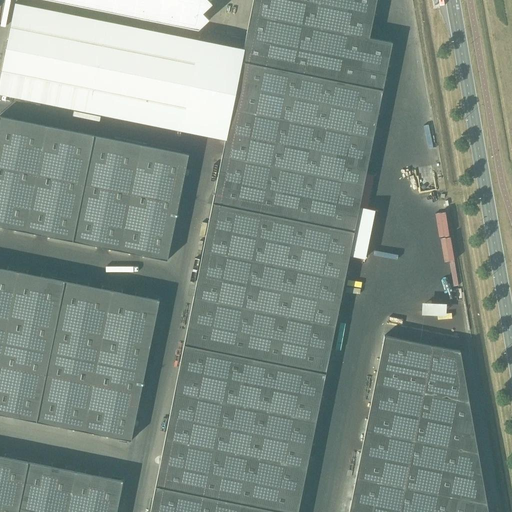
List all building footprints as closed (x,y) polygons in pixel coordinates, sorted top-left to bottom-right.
[(54,0),(198,29),(209,19),(202,13),(212,4),(208,0),(54,0)] [(297,511),(392,42),(369,37),(376,0),(252,0),(153,498),(155,499),(152,510),(150,509),(150,510),(152,510),(151,511),(297,511)] [(15,2),(0,74),(0,93),(181,130),(199,39),(15,2)] [(72,241),(94,135),(93,135),(93,137),(82,134),(82,132),(81,132),(81,134),(70,132),(70,130),(69,132),(58,130),(59,128),(58,128),(57,130),(47,127),(47,125),(46,125),(46,127),(35,125),(35,123),(34,123),(34,125),(23,123),(23,121),(23,120),(22,122),(11,120),(12,118),(11,118),(10,120),(2,118),(2,117),(1,117),(1,116),(0,115),(0,117),(1,117),(0,121),(0,224),(1,225),(1,227),(2,227),(2,225),(15,228),(15,230),(16,230),(16,228),(25,230),(25,232),(26,232),(26,230),(35,232),(35,234),(36,234),(36,232),(49,234),(48,236),(49,237),(49,235),(60,237),(60,239),(61,239),(61,237),(72,239),(72,241)] [(177,200),(179,189),(181,190),(181,189),(179,188),(181,178),(183,178),(184,177),(182,177),(184,166),(186,166),(186,165),(184,165),(186,155),(188,155),(188,154),(186,153),(186,154),(185,154),(185,155),(176,153),(177,151),(176,151),(175,153),(164,151),(165,149),(164,149),(163,151),(152,149),(153,147),(152,147),(152,148),(141,146),(141,144),(140,144),(140,146),(129,144),(129,142),(128,142),(128,144),(117,142),(118,140),(117,139),(116,141),(105,139),(106,137),(105,137),(105,139),(94,137),(94,135),(72,241),(73,241),(73,239),(84,242),(84,244),(85,244),(85,242),(96,244),(96,246),(97,246),(97,244),(110,247),(109,249),(110,249),(110,247),(120,249),(119,251),(120,251),(120,249),(130,251),(129,253),(130,253),(130,251),(143,253),(143,255),(144,256),(144,254),(155,256),(154,258),(155,258),(156,256),(164,258),(164,259),(165,259),(165,260),(167,260),(167,259),(165,258),(167,248),(169,249),(169,248),(167,247),(170,236),(172,237),(172,236),(170,236),(172,225),(174,225),(174,224),(172,224),(174,213),(176,213),(177,212),(175,212),(177,201),(179,202),(179,201),(177,200)] [(36,422),(65,280),(64,280),(64,282),(53,280),(53,278),(52,277),(52,279),(41,277),(41,275),(40,275),(40,277),(27,274),(28,273),(27,272),(26,274),(17,272),(18,270),(17,270),(16,272),(7,270),(8,268),(7,268),(6,270),(0,268),(0,412),(12,415),(12,417),(13,417),(13,415),(24,417),(24,419),(25,419),(25,417),(36,419),(35,421),(36,422)] [(143,369),(145,358),(147,358),(145,357),(148,346),(150,347),(150,346),(148,345),(150,334),(152,335),(152,334),(150,334),(152,323),(154,323),(154,322),(152,322),(155,311),(157,311),(155,310),(157,300),(159,301),(159,299),(157,299),(156,299),(156,300),(147,299),(147,297),(147,296),(146,298),(135,296),(136,294),(135,294),(135,296),(122,293),(122,292),(121,291),(121,293),(112,291),(112,290),(111,289),(111,291),(102,289),(102,287),(101,287),(101,289),(88,287),(89,285),(88,285),(87,287),(77,284),(77,282),(76,282),(76,284),(65,282),(65,280),(36,422),(37,422),(37,420),(48,422),(48,424),(49,422),(60,424),(59,426),(60,426),(61,424),(73,427),(73,429),(74,429),(74,427),(83,429),(83,431),(84,431),(84,429),(93,431),(93,433),(94,433),(94,431),(107,434),(106,436),(107,436),(108,434),(119,436),(118,438),(119,438),(118,441),(128,443),(129,440),(131,441),(131,439),(129,438),(131,429),(133,429),(133,428),(131,428),(133,417),(135,417),(136,416),(134,416),(136,405),(138,405),(136,404),(138,393),(140,394),(140,393),(138,392),(140,382),(142,382),(143,381),(141,381),(143,370),(145,370),(145,369),(143,369)] [(423,301),(422,313),(445,314),(445,302),(423,301)] [(487,511),(460,350),(384,335),(348,511),(487,511)] [(0,511),(17,511),(28,460),(27,462),(16,460),(17,458),(16,458),(15,460),(5,458),(5,456),(4,455),(4,457),(0,456),(0,511)] [(114,511),(116,503),(118,504),(118,503),(116,502),(118,491),(120,492),(120,491),(119,490),(120,481),(122,481),(123,479),(121,479),(121,480),(120,480),(120,481),(111,479),(111,477),(110,477),(110,479),(99,477),(99,474),(98,476),(86,474),(86,472),(85,472),(85,474),(76,472),(76,470),(75,470),(75,472),(66,470),(66,468),(65,468),(65,470),(52,467),(52,465),(51,467),(40,465),(41,463),(40,462),(39,465),(28,462),(29,460),(28,460),(17,511),(114,511)]
